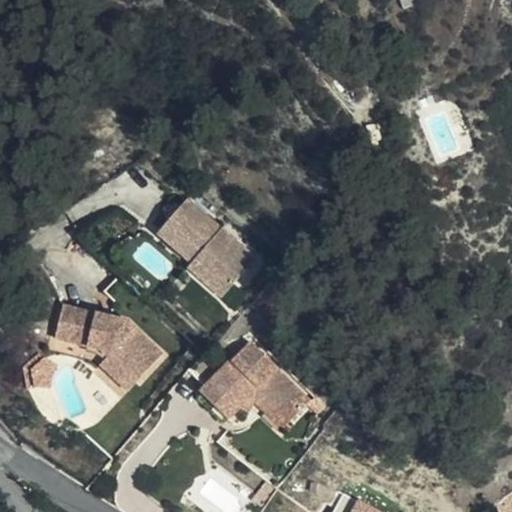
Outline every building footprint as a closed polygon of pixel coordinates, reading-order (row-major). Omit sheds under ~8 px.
[(260,258),(192,198),(162,232),(196,262),(208,273),(213,267),(234,286),(260,258)] [(208,273),(196,262),(192,267),(225,297),(234,286),(213,267),(208,273)] [(142,378),(167,351),(131,318),(67,304),(60,337),(106,347),(113,353),(142,378)] [(245,417),(260,404),(276,388),(310,419),(330,399),(269,340),(217,391),(245,417)] [(142,378),(113,353),(106,362),(134,387),(142,378)] [(44,393),(43,385),(36,386),(38,394),(44,393)] [(276,388),(260,404),(265,408),(274,402),(302,427),(310,419),(276,388)] [(337,511),(350,511),(354,496),(342,493),(337,511)] [(389,511),(357,498),(350,511),(389,511)]
